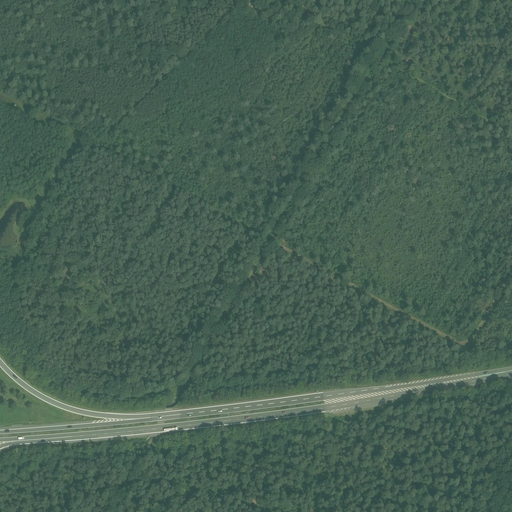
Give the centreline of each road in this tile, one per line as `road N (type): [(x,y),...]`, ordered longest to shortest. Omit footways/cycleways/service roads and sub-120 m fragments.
road 1 (track): [(379,57),(108,511)]
road 2 (trunk): [(20,439),(230,419),(508,373)]
road 3 (trunk): [(508,373),(135,421)]
road 4 (track): [(511,288),(475,348),(273,237)]
road 5 (track): [(379,57),(511,136)]
road 6 (motorway): [(135,421),(54,403),(0,362)]
road 7 (trunk): [(135,421),(0,433)]
